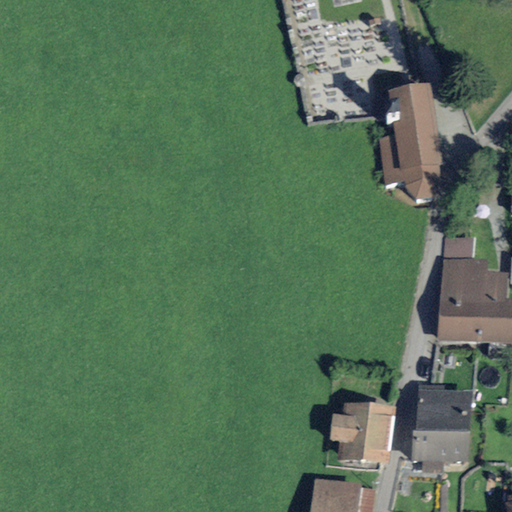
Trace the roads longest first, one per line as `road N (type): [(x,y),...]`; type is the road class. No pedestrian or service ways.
road 1 (residential): [(511,105),(468,155),(441,209),(382,511)]
road 2 (track): [(435,0),(468,155)]
